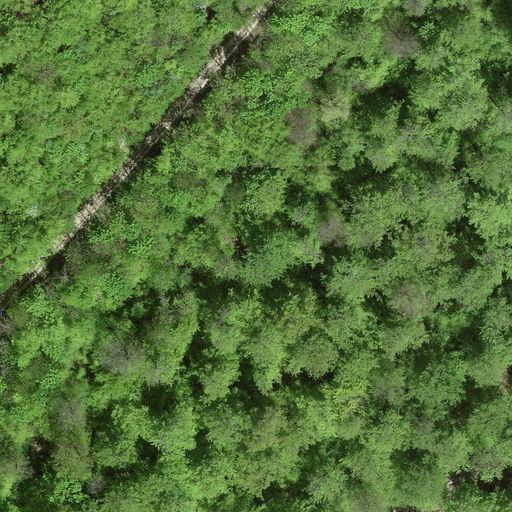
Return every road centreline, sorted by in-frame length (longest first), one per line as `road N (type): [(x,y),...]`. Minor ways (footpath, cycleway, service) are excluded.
road 1 (track): [(265,0),(0,300)]
road 2 (track): [(511,445),(458,483),(386,511)]
